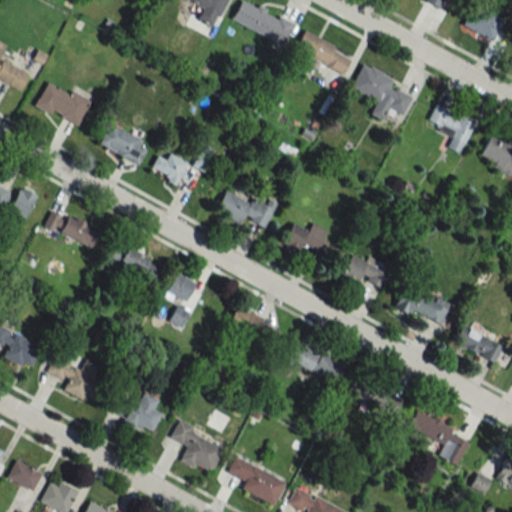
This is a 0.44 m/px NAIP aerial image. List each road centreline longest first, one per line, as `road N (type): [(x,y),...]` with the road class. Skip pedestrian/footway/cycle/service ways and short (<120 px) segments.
road 1 (residential): [(0,133),(511,416)]
road 2 (residential): [(0,401),(199,511)]
road 3 (residential): [(329,0),(511,99)]
